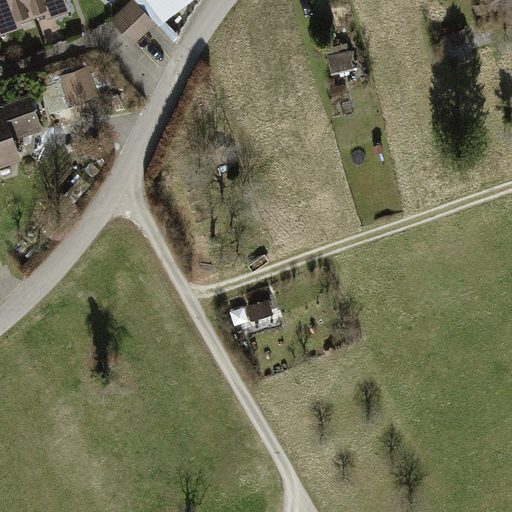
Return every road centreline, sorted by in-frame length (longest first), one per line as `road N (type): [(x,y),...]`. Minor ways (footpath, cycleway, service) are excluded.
road 1 (unclassified): [(0,330),(73,261),(219,0)]
road 2 (track): [(120,183),(313,511)]
road 3 (track): [(511,187),(183,299)]
